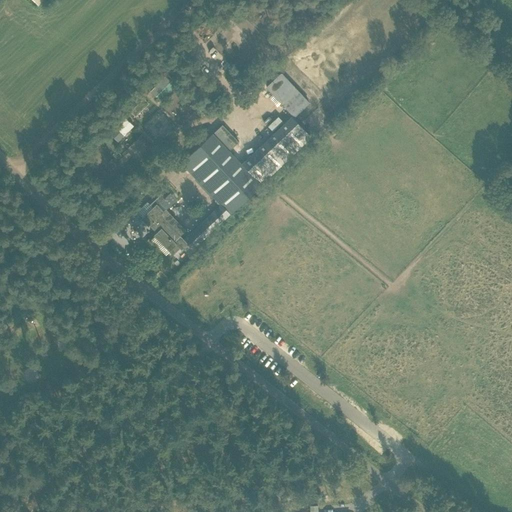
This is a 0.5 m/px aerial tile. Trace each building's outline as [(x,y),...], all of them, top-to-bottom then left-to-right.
[(483,31),(495,43),(503,35),(491,23),(483,31)] [(308,103),(281,73),(266,87),(294,116),(308,103)] [(165,77),(151,91),(156,96),(170,82),(165,77)] [(145,89),(140,94),(144,97),(146,95),(149,92),(145,89)] [(144,98),(130,112),(135,117),(149,103),(144,98)] [(249,156),(269,176),(310,137),(291,116),(249,156)] [(125,117),(114,128),(123,136),(133,125),(125,117)] [(237,142),(222,125),(212,135),(181,164),(221,207),(185,241),(193,249),(260,185),(228,151),(237,142)] [(143,177),(132,187),(134,190),(138,194),(149,184),(145,180),(143,177)] [(164,199),(160,194),(149,204),(152,207),(142,217),(157,234),(154,236),(168,250),(175,243),(173,241),(182,233),(156,206),(164,199)] [(36,379),(34,368),(25,370),(26,380),(36,379)]
